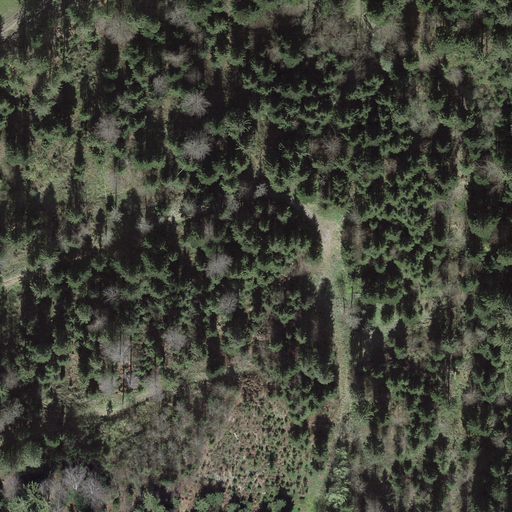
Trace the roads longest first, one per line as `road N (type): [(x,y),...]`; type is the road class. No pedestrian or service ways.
road 1 (track): [(0,285),(242,193),(293,201),(324,244),(344,365),(321,511)]
road 2 (track): [(0,440),(171,383),(255,371)]
